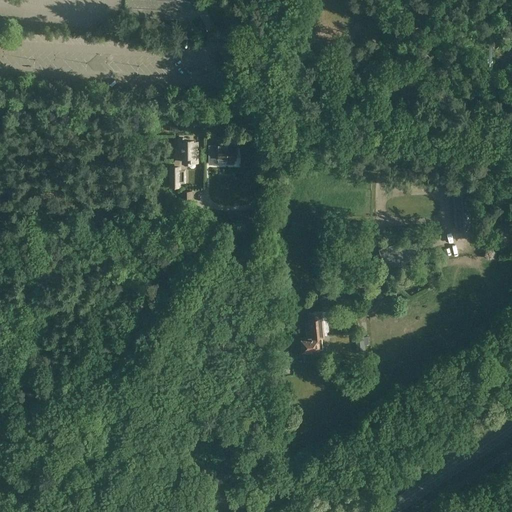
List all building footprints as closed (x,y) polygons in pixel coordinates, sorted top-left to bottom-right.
[(226,31),(218,32),(219,39),(227,38),(226,31)] [(186,141),(186,138),(180,138),(179,149),(183,149),(183,160),(190,160),(190,161),(192,161),(192,160),(197,160),(197,163),(198,163),(198,145),(193,145),(193,141),(186,141)] [(219,144),(219,145),(209,145),(209,164),(219,164),(219,161),(227,161),(227,163),(234,163),(234,158),(236,158),(236,147),(229,147),(229,144),(219,144)] [(181,165),(171,165),(171,188),(181,188),(181,165)] [(472,193),(454,194),(456,230),(474,229),(472,193)] [(359,230),(357,238),(369,240),(370,232),(359,230)] [(409,240),(379,249),(381,254),(385,268),(402,263),(406,262),(421,257),(416,243),(411,244),(409,240)] [(344,275),(351,261),(332,253),(326,266),(344,275)] [(353,257),(351,261),(360,266),(362,261),(353,257)] [(344,275),(344,276),(343,277),(352,282),(360,266),(351,261),(344,275)] [(335,286),(338,288),(344,275),(336,272),(332,281),(335,286)] [(343,277),(338,288),(338,289),(347,293),(352,282),(343,277)] [(310,323),(308,323),(309,329),(315,328),(316,336),(322,335),(325,335),(325,332),(327,332),(328,332),(329,330),(327,312),(326,311),(322,311),(309,313),(310,323)] [(302,345),(301,345),(301,350),(302,350),(302,351),(304,351),(304,352),(306,352),(306,353),(321,351),(320,351),(320,341),(322,341),(322,337),(322,335),(316,336),(315,328),(309,329),(309,335),(308,335),(308,338),(307,338),(307,337),(301,338),(302,345)] [(369,336),(356,337),(357,346),(369,344),(369,336)]
